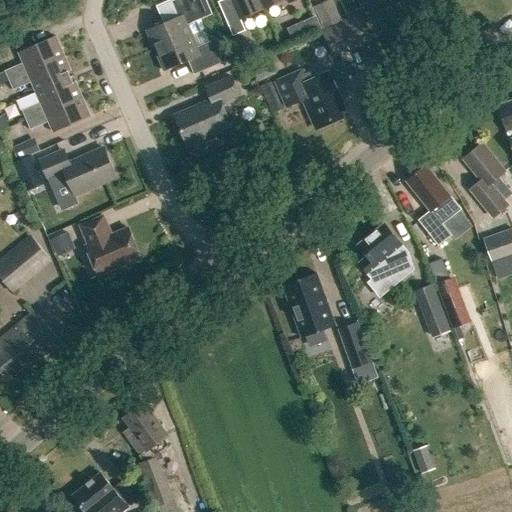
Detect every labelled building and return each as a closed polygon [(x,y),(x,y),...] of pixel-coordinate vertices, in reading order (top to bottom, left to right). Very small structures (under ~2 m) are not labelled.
[(157,49),(192,34),(188,24),(212,14),(206,0),(172,0),(171,1),(178,16),(147,30),(153,44),(155,43),(157,49)] [(231,0),(220,5),(233,36),(246,30),(241,19),(264,9),(260,0),(231,0)] [(260,0),(264,9),(284,0),(287,0),(289,3),(294,0),(260,0)] [(324,33),(334,56),(371,39),(361,16),(324,33)] [(315,17),(303,22),(309,34),(321,29),(315,17)] [(188,60),(194,74),(227,60),(217,37),(197,46),(192,34),(157,49),(160,55),(158,56),(164,71),(188,60)] [(9,80),(64,56),(55,36),(18,52),(23,62),(5,70),(5,72),(9,80)] [(36,92),(73,76),(64,56),(9,80),(13,90),(32,82),(36,92)] [(253,67),(260,82),(276,75),(270,60),(253,67)] [(287,106),(304,99),(316,127),(325,123),(325,124),(341,118),(338,110),(343,108),(328,74),(308,82),(303,71),(277,82),(287,106)] [(5,72),(0,74),(0,84),(9,80),(5,72)] [(26,120),(81,96),(73,76),(36,92),(40,102),(22,110),(26,120)] [(191,143),(196,155),(213,148),(208,136),(231,125),(221,102),(240,94),(232,76),(206,87),(211,99),(174,115),(187,144),(191,143)] [(511,94),(494,100),(511,153),(511,94)] [(49,121),(54,132),(90,116),(81,96),(26,120),(30,129),(49,121)] [(6,117),(0,119),(0,127),(1,130),(10,126),(6,117)] [(12,144),(17,157),(39,149),(34,136),(12,144)] [(471,188),(495,217),(508,206),(492,186),(511,170),(486,140),(465,158),(482,179),(471,188)] [(63,150),(39,161),(47,179),(52,191),(69,184),(73,195),(115,177),(103,148),(68,163),(63,150)] [(33,156),(14,164),(23,185),(41,178),(33,156)] [(450,195),(449,195),(425,165),(406,180),(431,210),(418,220),(439,246),(452,235),(443,224),(462,209),(450,195)] [(103,216),(80,225),(88,244),(86,245),(98,275),(141,257),(128,227),(111,234),(103,216)] [(413,269),(407,252),(385,224),(374,233),(358,245),(368,257),(359,263),(372,279),(368,282),(380,296),(407,274),(413,269)] [(73,248),(67,230),(49,237),(56,255),(73,248)] [(511,232),(487,240),(495,265),(511,259),(511,232)] [(30,237),(29,238),(0,262),(0,279),(14,297),(52,264),(30,238),(30,237)] [(443,259),(430,264),(438,284),(450,279),(443,259)] [(316,273),(283,285),(302,338),(335,325),(316,273)] [(450,279),(438,284),(455,330),(472,323),(454,277),(450,279)] [(436,286),(419,292),(436,338),(453,332),(436,286)] [(59,344),(33,312),(0,339),(0,370),(8,379),(30,360),(34,365),(59,344)] [(339,329),(353,368),(371,362),(357,322),(339,329)] [(139,455),(144,461),(140,462),(157,505),(173,499),(156,456),(157,456),(150,447),(168,434),(144,403),(142,404),(138,404),(134,407),(132,411),(123,418),(130,427),(125,431),(142,453),(139,455)] [(433,459),(420,464),(423,471),(436,466),(433,459)] [(72,495),(85,511),(120,511),(128,506),(127,505),(136,498),(122,480),(113,488),(100,472),(72,495)] [(366,511),(363,503),(349,508),(350,511),(366,511)]
